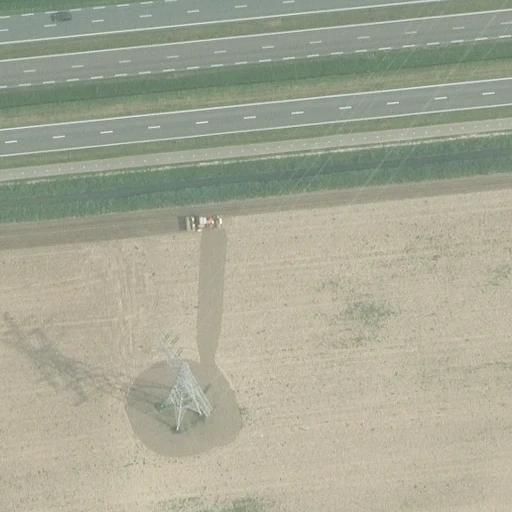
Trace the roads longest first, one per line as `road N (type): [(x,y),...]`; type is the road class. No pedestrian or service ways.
road 1 (primary): [(0,75),(511,22)]
road 2 (primary): [(309,0),(0,31)]
